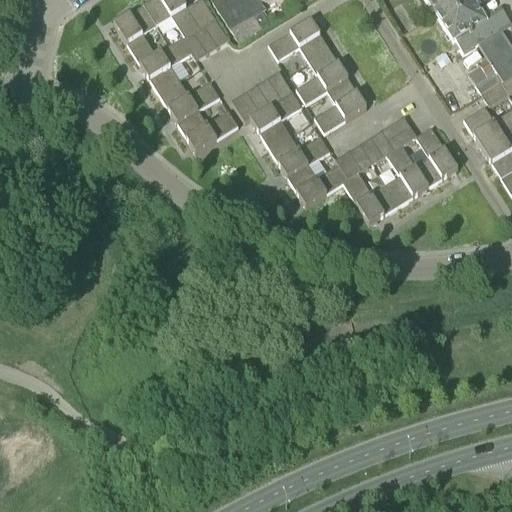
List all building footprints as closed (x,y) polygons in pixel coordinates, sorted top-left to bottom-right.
[(159,0),(143,10),(156,31),(170,22),(183,42),(192,37),(203,30),(214,23),(202,3),(186,13),(178,0),(159,0)] [(208,0),(230,35),(238,47),(260,33),(253,21),(266,14),(257,0),(208,0)] [(422,0),(435,19),(451,8),(445,0),(422,0)] [(445,0),(451,8),(463,0),(445,0)] [(479,50),(488,64),(496,76),(506,69),(489,43),(510,30),(499,12),(484,21),(470,0),(463,0),(451,8),(478,50),(479,50)] [(451,8),(435,19),(453,47),(454,47),(463,60),(478,50),(451,8)] [(156,31),(143,10),(113,29),(139,70),(155,60),(142,40),(156,31)] [(214,23),(203,30),(218,52),(228,45),(214,23)] [(308,68),(329,54),(310,25),(268,51),(278,67),(299,54),(308,68)] [(203,30),(192,37),(207,59),(218,52),(203,30)] [(192,37),(183,42),(181,44),(191,60),(196,66),(207,59),(192,37)] [(181,44),(155,60),(139,70),(158,100),(179,87),(171,73),(191,60),(181,44)] [(329,54),(308,68),(317,82),(296,95),(306,111),(327,98),(348,84),(329,54)] [(502,85),(496,76),(488,64),(479,69),(487,81),(480,85),(474,76),(446,93),(457,112),(502,85)] [(496,76),(502,85),(503,87),(511,81),(511,65),(506,69),(496,76)] [(281,105),(292,98),(279,76),(268,83),(281,105)] [(511,81),(502,88),(508,98),(508,99),(509,100),(511,97),(511,81)] [(270,112),(281,105),(268,83),(256,90),(270,112)] [(348,84),(327,98),(335,111),(314,124),(324,140),(366,113),(348,84)] [(179,87),(158,100),(177,130),(198,117),(220,103),(210,87),(188,101),(179,87)] [(489,111),(508,99),(508,98),(502,88),(501,87),(481,100),(489,111)] [(259,119),(270,112),(256,90),(246,97),(259,119)] [(245,128),(250,125),(259,119),(246,97),(231,106),(245,128)] [(267,152),(288,138),(281,127),(302,113),(292,98),(281,105),(270,112),(259,119),(250,125),(267,152)] [(511,136),(511,114),(494,127),(484,112),(463,125),(482,155),(511,136)] [(198,117),(177,130),(196,159),(238,132),(228,117),(207,130),(198,117)] [(381,136),(388,146),(410,131),(404,122),(381,136)] [(402,151),(415,142),(416,141),(410,131),(388,146),(394,156),(402,151)] [(415,172),(428,193),(458,174),(431,132),(416,141),(415,142),(429,163),(415,172)] [(383,162),(386,160),(394,156),(388,146),(381,136),(371,143),(383,162)] [(511,136),(482,155),(500,184),(511,176),(511,136)] [(287,184),(309,171),(330,157),(320,141),(299,155),(288,138),(267,152),(287,184)] [(360,149),(372,169),(383,162),(371,143),(360,149)] [(348,157),(361,176),(372,169),(360,149),(348,157)] [(402,151),(394,156),(386,160),(400,182),(385,191),(399,212),(428,193),(415,172),(402,151)] [(347,185),(357,179),(361,176),(348,157),(335,165),(338,171),(347,185)] [(347,185),(338,171),(317,184),(309,171),(287,184),(306,213),(343,190),(342,188),(347,185)] [(511,176),(500,184),(511,202),(511,176)] [(357,179),(347,185),(342,188),(343,190),(369,231),(378,225),(399,212),(385,191),(371,200),(357,179)]
